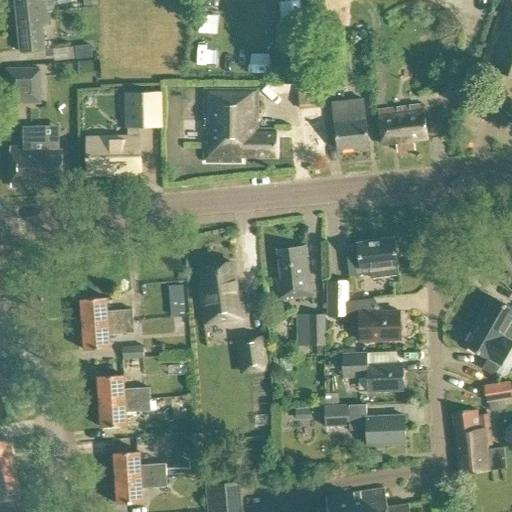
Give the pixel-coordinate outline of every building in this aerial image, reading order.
[(16,0),(18,15),(47,12),(46,0),(40,1),(40,0),(16,0)] [(494,41),(499,42),(511,46),(511,0),(507,0),(504,11),(494,41)] [(47,12),(18,15),(22,52),(45,49),(42,24),(48,23),(47,12)] [(336,34),(320,35),(320,46),(336,46),(336,34)] [(90,45),(75,47),(76,60),(92,58),(90,45)] [(41,69),(5,69),(5,104),(41,103),(41,69)] [(259,129),(259,90),(205,89),(205,162),(243,162),(243,157),(277,157),(278,129),(259,129)] [(321,91),(300,92),(301,109),(322,108),(321,91)] [(88,139),(89,173),(141,172),(140,138),(139,126),(160,125),(160,93),(131,94),(131,109),(128,109),(129,138),(88,139)] [(369,145),(364,100),(333,103),(338,148),(369,145)] [(416,149),(415,139),(428,137),(424,103),(379,108),(383,143),(398,141),(399,151),(416,149)] [(11,147),(11,186),(34,186),(34,182),(63,181),(63,150),(47,151),(47,147),(48,147),(48,136),(31,137),(31,147),(32,147),(32,151),(26,151),(26,147),(11,147)] [(399,276),(398,264),(395,239),(357,243),(358,251),(347,252),(350,276),(373,274),(374,279),(399,276)] [(278,300),(314,295),(312,280),(309,281),(304,246),(278,250),(281,279),(278,280),(280,292),(277,292),(278,300)] [(237,264),(202,268),(209,327),(248,322),(245,292),(241,293),(237,264)] [(328,301),(348,301),(348,280),(328,280),(328,301)] [(486,313),(480,323),(511,341),(511,339),(511,308),(492,297),(483,312),(486,313)] [(108,312),(107,298),(82,300),(83,325),(135,321),(134,309),(108,312)] [(185,299),(170,301),(172,317),(186,316),(185,299)] [(348,301),(328,301),(328,314),(348,313),(348,301)] [(401,338),(399,310),(360,312),(361,340),(401,338)] [(309,315),(310,346),(327,346),(326,315),(309,315)] [(135,321),(83,325),(85,351),(111,349),(109,335),(136,332),(135,321)] [(511,367),(511,341),(480,323),(467,346),(489,359),(483,369),(492,375),(497,373),(503,376),(508,374),(511,367)] [(264,336),(238,339),(243,375),(268,372),(264,336)] [(123,347),(124,360),(145,358),(144,345),(123,347)] [(402,363),(369,365),(368,352),(343,353),(344,378),(368,377),(369,392),(403,390),(402,363)] [(165,372),(165,360),(139,360),(140,372),(165,372)] [(156,401),(155,389),(151,389),(151,388),(126,389),(125,375),(98,377),(100,402),(151,398),(152,401),(156,401)] [(485,403),(510,399),(508,382),(483,386),(485,403)] [(151,398),(100,402),(102,427),(129,425),(128,412),(157,410),(156,401),(152,401),(151,398)] [(405,415),(366,416),(351,417),(350,405),(325,406),(326,427),(349,426),(350,431),(367,430),(368,445),(406,444),(405,415)] [(311,420),(310,409),(295,409),(296,421),(311,420)] [(461,475),(496,471),(506,470),(504,447),(492,449),(488,417),(478,418),(477,413),(455,415),(461,475)] [(272,428),(257,429),(258,438),(273,437),(272,428)] [(0,468),(12,466),(6,440),(0,441),(0,468)] [(385,462),(384,450),(369,451),(369,463),(385,462)] [(117,480),(165,476),(165,464),(142,465),(141,452),(115,454),(117,480)] [(188,462),(165,464),(165,476),(189,474),(188,462)] [(12,466),(0,468),(0,493),(17,490),(12,466)] [(165,476),(117,480),(118,505),(144,503),(143,488),(166,486),(165,476)] [(239,511),(237,483),(206,486),(208,511),(239,511)] [(331,511),(410,511),(410,504),(388,507),(386,491),(329,499),(331,511)]
